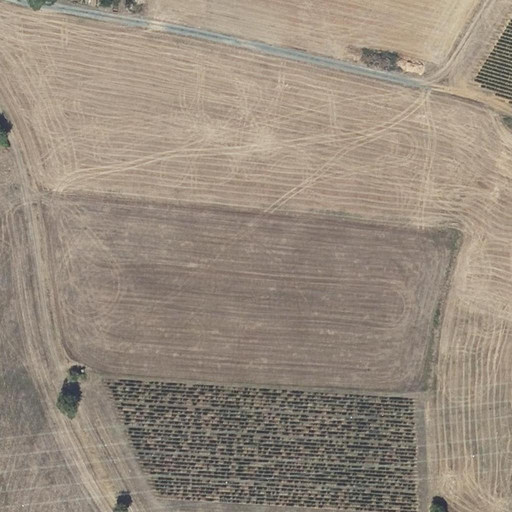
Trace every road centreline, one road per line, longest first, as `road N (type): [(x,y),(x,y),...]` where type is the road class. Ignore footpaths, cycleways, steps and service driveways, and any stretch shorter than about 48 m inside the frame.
road 1 (track): [(18,0),(183,29),(511,110)]
road 2 (track): [(138,511),(64,377),(29,192),(0,114)]
